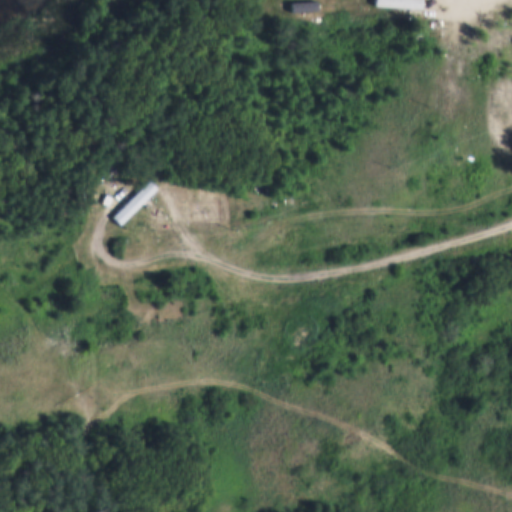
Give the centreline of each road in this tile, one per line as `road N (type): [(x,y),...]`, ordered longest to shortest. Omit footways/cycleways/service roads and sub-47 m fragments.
road 1 (track): [(0,289),(76,385),(107,397),(194,383),(252,394),(389,448),(447,481),(511,496)]
road 2 (track): [(107,397),(87,430),(86,511)]
